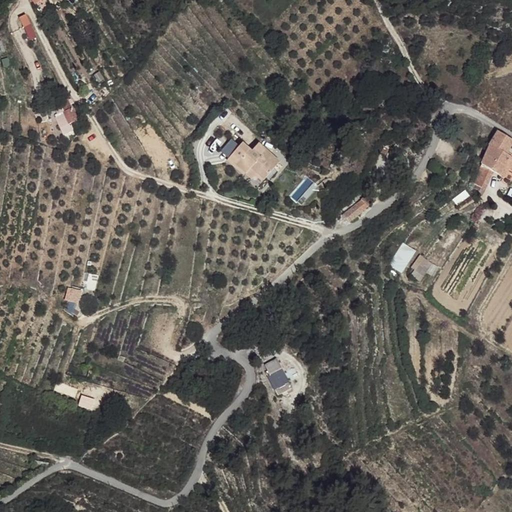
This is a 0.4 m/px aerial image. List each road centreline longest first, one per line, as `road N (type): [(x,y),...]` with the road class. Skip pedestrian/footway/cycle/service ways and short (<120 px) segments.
road 1 (unclassified): [(0,503),(52,469),(174,498),(193,481),(210,435),(245,389),(246,370),(206,342),(408,188),(447,108),(511,135)]
road 2 (track): [(24,0),(51,62),(129,175),(340,237)]
road 3 (track): [(441,114),(381,0)]
